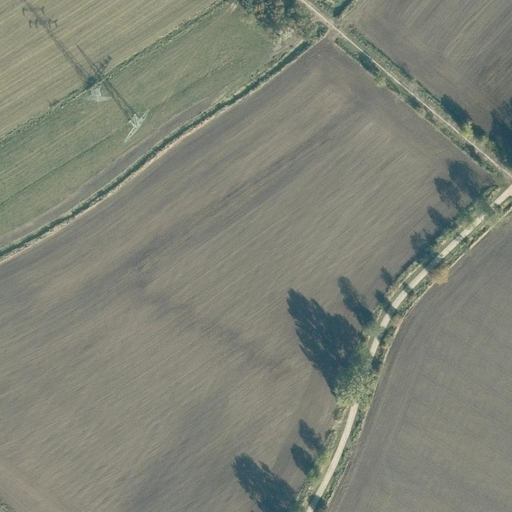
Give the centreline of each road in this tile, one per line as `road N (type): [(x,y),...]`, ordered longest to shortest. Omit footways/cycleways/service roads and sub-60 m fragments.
road 1 (residential): [(304,511),(336,454),(393,309),(510,189)]
road 2 (track): [(511,176),(295,0)]
